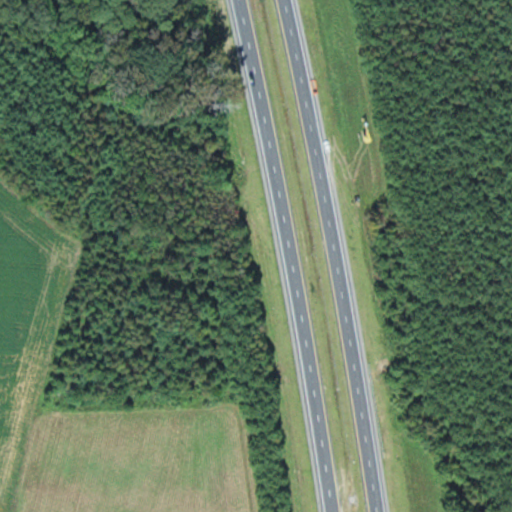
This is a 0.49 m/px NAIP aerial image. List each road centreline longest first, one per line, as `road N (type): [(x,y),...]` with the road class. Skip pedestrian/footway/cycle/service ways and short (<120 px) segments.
road 1 (motorway): [(380,511),(284,0)]
road 2 (motorway): [(242,0),(332,511)]
